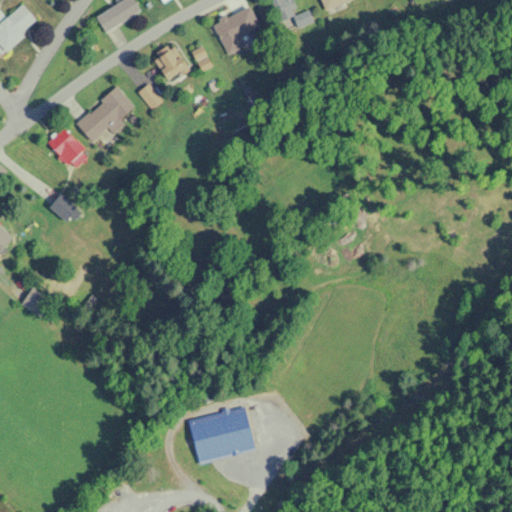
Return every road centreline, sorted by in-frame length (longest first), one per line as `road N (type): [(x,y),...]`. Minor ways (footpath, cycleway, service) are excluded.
road 1 (residential): [(205,0),(0,127)]
road 2 (residential): [(10,120),(83,0)]
